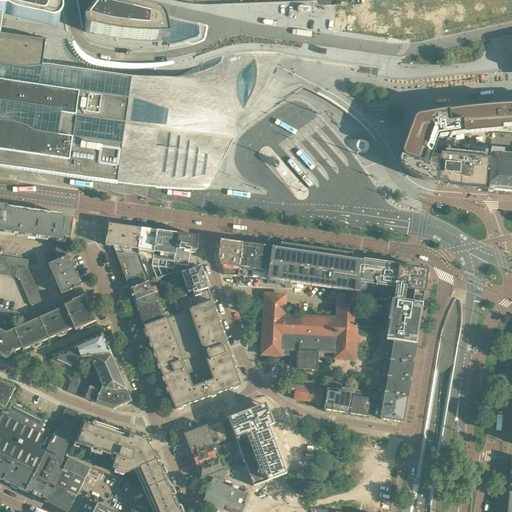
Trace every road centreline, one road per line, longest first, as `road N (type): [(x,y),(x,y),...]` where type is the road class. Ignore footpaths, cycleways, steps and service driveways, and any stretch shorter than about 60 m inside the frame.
road 1 (residential): [(222,22),(404,50),(511,29)]
road 2 (primary): [(511,253),(478,271),(459,305),(418,511)]
road 3 (residential): [(157,423),(87,246),(92,204)]
road 4 (residential): [(478,511),(493,405),(475,371),(486,329),(511,295)]
road 5 (tertiary): [(212,221),(433,257)]
road 6 (residential): [(70,0),(79,40),(111,53),(193,48),(217,35),(222,22)]
road 7 (tertiary): [(433,257),(445,277),(417,434)]
road 8 (residential): [(212,221),(209,255),(260,389)]
road 9 (residential): [(0,366),(110,415),(157,423)]
road 10 (residential): [(417,434),(305,414),(260,389)]
